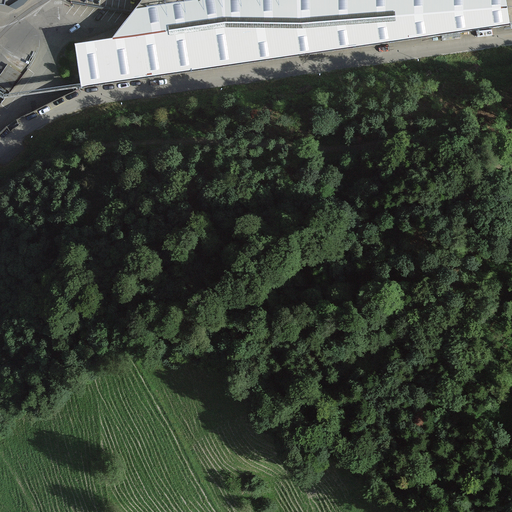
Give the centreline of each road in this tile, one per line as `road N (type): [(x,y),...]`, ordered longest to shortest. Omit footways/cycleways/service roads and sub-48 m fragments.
road 1 (track): [(511,165),(441,157),(400,162),(349,197),(254,202),(196,223),(111,272),(101,301),(110,323),(227,511)]
road 2 (unclassified): [(511,37),(103,96),(40,119),(0,147)]
road 3 (track): [(0,189),(45,161),(115,141),(357,147),(420,137),(511,154)]
